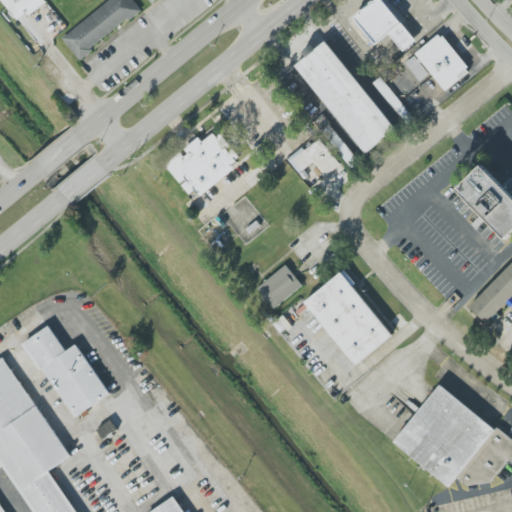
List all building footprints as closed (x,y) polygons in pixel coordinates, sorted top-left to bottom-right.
[(0,0),(0,1),(17,24),(46,2),(44,0),(0,0)] [(110,0),(62,38),(79,59),(141,10),(132,0),(110,0)] [(417,41),(382,0),(376,0),(354,19),(376,45),(389,34),(404,52),(417,41)] [(415,54),(446,92),(471,71),(440,33),(415,54)] [(296,66),(366,154),(396,129),(327,42),(296,66)] [(430,74),(414,56),(405,64),(421,82),(430,74)] [(374,83),(393,108),(400,102),(381,77),(374,83)] [(358,160),(332,127),(324,134),(350,166),(358,160)] [(201,197),(235,169),(232,165),(240,159),(217,131),(203,142),(199,138),(184,150),(186,152),(168,167),(190,195),(196,190),(201,197)] [(299,174),(314,162),(326,176),(341,165),(319,137),(289,161),(299,174)] [(453,190),(479,165),(511,199),(511,237),(504,245),(453,190)] [(467,305),(511,259),(511,296),(486,323),(467,305)] [(275,309),(303,285),(286,265),(257,289),(275,309)] [(305,302),(355,366),(394,336),(343,272),(305,302)] [(77,344),(65,351),(49,326),(23,342),(71,418),(108,395),(77,344)] [(0,360),(0,461),(32,511),(76,511),(50,470),(69,458),(4,358),(0,360)] [(394,444),(450,487),(457,478),(470,489),(478,478),(488,486),(508,460),(511,462),(511,440),(440,385),(394,444)] [(185,511),(175,496),(151,511),(185,511)]
